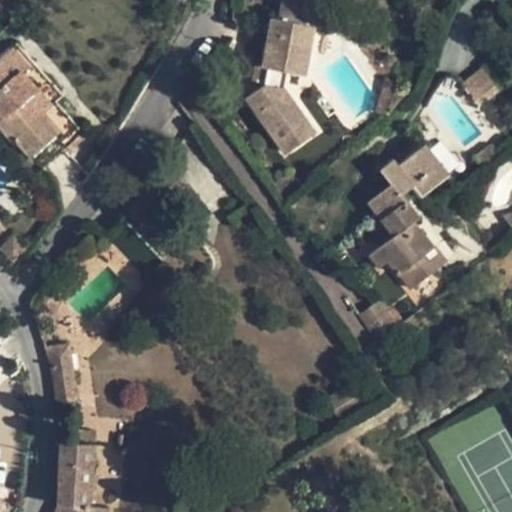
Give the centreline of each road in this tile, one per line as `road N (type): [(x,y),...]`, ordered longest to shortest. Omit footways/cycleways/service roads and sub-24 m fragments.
road 1 (residential): [(12,297),(116,167),(203,25),(208,0)]
road 2 (residential): [(12,297),(45,386),(40,511)]
